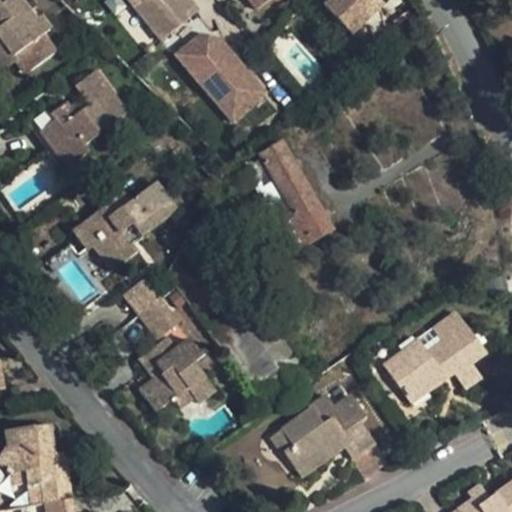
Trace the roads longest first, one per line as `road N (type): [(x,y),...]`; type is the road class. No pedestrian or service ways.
road 1 (residential): [(0,307),(180,511),(354,511),(511,430)]
road 2 (residential): [(435,0),(511,171)]
